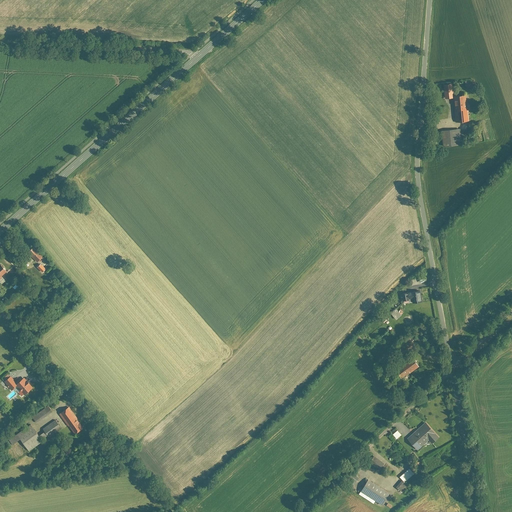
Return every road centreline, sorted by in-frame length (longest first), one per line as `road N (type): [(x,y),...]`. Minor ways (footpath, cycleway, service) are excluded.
road 1 (unclassified): [(450,363),(418,161),(430,0)]
road 2 (tertiary): [(0,231),(194,59)]
road 3 (unclassified): [(0,40),(189,51),(194,59)]
road 4 (unclassified): [(324,481),(450,363)]
road 5 (unclassified): [(477,511),(450,363)]
road 6 (track): [(87,414),(178,511)]
road 7 (unclassified): [(0,315),(87,414)]
